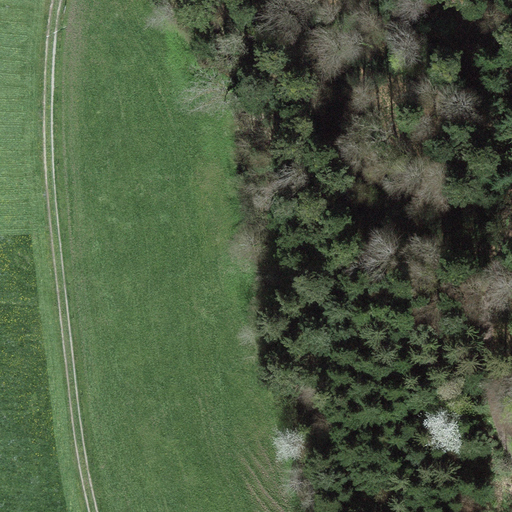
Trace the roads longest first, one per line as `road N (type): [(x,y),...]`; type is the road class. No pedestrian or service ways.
road 1 (track): [(94,511),(50,181),(49,58),(58,0)]
road 2 (track): [(511,445),(488,357),(489,311),(511,236)]
